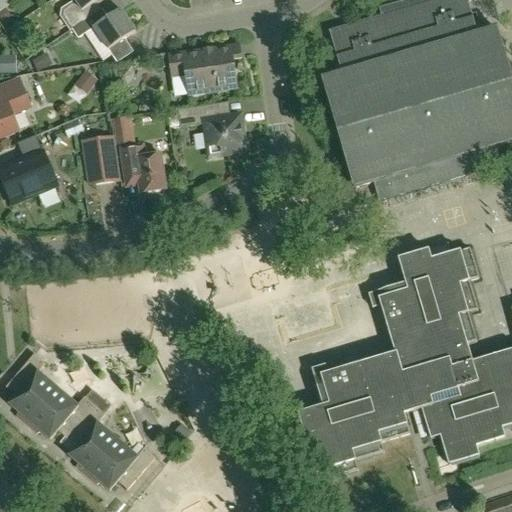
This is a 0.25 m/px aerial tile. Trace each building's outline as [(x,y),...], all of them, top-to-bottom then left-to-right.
[(97,3),(100,0),(73,0),(75,2),(62,10),(60,18),(71,33),(73,31),(72,31),(102,11),(97,3)] [(478,35),(469,4),(467,0),(435,0),(380,16),(374,18),(374,20),(329,33),(341,75),(322,80),(354,190),(373,184),(379,203),(485,171),(511,163),(511,154),(509,145),(511,143),(511,83),(497,33),(496,30),(478,35)] [(409,0),(378,9),(380,16),(435,0),(467,0),(469,4),(470,0),(409,0)] [(13,21),(6,11),(0,14),(0,17),(5,26),(13,21)] [(108,51),(135,33),(120,11),(108,19),(102,11),(72,31),(73,31),(78,40),(93,30),(108,51)] [(236,85),(233,62),(241,61),(239,46),(168,56),(172,79),(186,77),(189,98),(219,93),(218,88),(236,85)] [(0,74),(17,74),(16,57),(0,57),(0,74)] [(49,69),(43,58),(33,63),(39,74),(49,69)] [(97,81),(86,73),(75,87),(87,96),(97,81)] [(30,108),(20,82),(0,89),(0,102),(1,104),(0,103),(0,139),(19,132),(13,118),(14,114),(30,108)] [(218,106),(177,112),(180,130),(203,126),(208,160),(246,154),(241,116),(220,119),(218,106)] [(56,187),(36,138),(17,145),(24,162),(0,171),(0,176),(12,206),(56,187)] [(113,139),(83,144),(90,187),(119,183),(113,139)] [(140,195),(166,191),(160,156),(145,158),(143,146),(120,150),(123,171),(136,169),(140,195)] [(511,309),(511,310),(511,311),(511,351),(472,363),(470,356),(467,346),(477,343),(468,314),(478,312),(469,283),(479,280),(470,248),(451,255),(448,246),(398,260),(405,285),(370,296),(374,309),(380,307),(394,355),(328,375),(326,368),(316,370),(326,407),(297,415),(312,465),(322,462),(327,481),(358,472),(355,463),(384,454),(381,444),(410,436),(404,416),(421,411),(430,441),(440,438),(442,446),(448,466),(479,457),(476,448),(505,439),(502,430),(511,426),(511,309)] [(38,374),(45,365),(34,356),(6,389),(16,398),(9,406),(18,414),(16,418),(37,436),(40,433),(50,442),(58,431),(77,447),(68,457),(78,465),(76,469),(96,487),(100,485),(109,493),(116,484),(127,493),(155,459),(144,450),(137,458),(98,425),(105,416),(104,416),(111,408),(92,392),(86,400),(85,399),(77,407),(38,374)] [(183,445),(191,436),(181,427),(173,436),(183,445)] [(511,511),(511,497),(500,502),(503,511),(511,511)]
